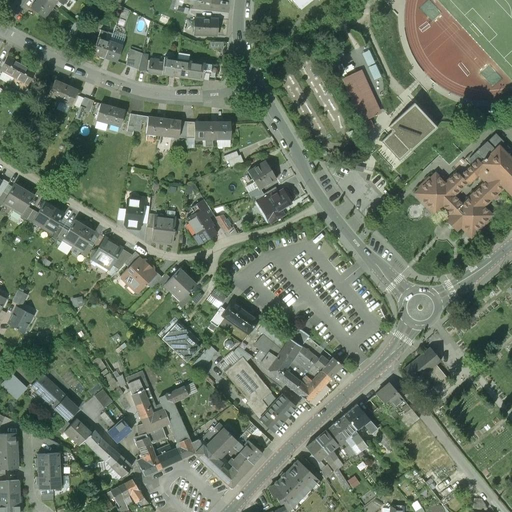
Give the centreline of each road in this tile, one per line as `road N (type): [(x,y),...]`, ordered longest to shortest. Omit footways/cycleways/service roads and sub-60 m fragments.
road 1 (residential): [(325,204),(174,257),(0,158)]
road 2 (residential): [(2,27),(134,84),(216,95),(253,79)]
road 3 (tertiary): [(229,511),(383,363)]
road 4 (residential): [(502,511),(383,363)]
road 5 (residential): [(325,204),(253,79)]
road 6 (residential): [(409,293),(325,204)]
